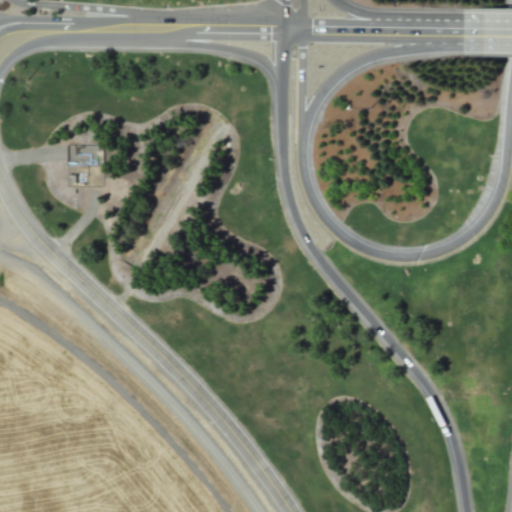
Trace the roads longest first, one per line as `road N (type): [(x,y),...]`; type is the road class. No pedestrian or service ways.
road 1 (secondary): [(281,34),(283,182),(297,230),(437,409),(465,511)]
road 2 (residential): [(287,511),(200,398),(30,234),(0,184)]
road 3 (secondary): [(504,165),(489,215),(459,246),(423,259),(381,256),(351,244),(318,210),(306,183),(301,124)]
road 4 (secondary): [(301,124),(343,69),(442,35)]
road 5 (residential): [(281,20),(112,21)]
road 6 (secondary): [(510,0),(504,165)]
road 7 (residential): [(281,34),(442,35)]
road 8 (secondary): [(153,39),(253,57),(280,94)]
road 9 (residential): [(153,39),(281,34)]
